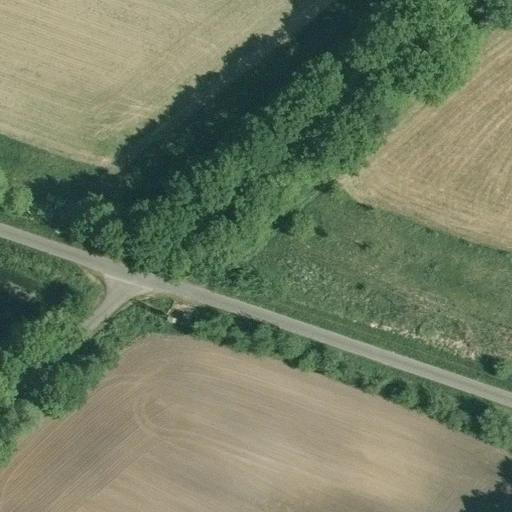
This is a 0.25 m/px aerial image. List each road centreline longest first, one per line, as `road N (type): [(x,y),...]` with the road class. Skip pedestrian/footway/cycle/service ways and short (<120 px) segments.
road 1 (track): [(135,272),(464,0)]
road 2 (unclassified): [(135,272),(511,400)]
road 3 (unclassified): [(135,272),(0,385)]
road 4 (unclassified): [(0,225),(135,272)]
